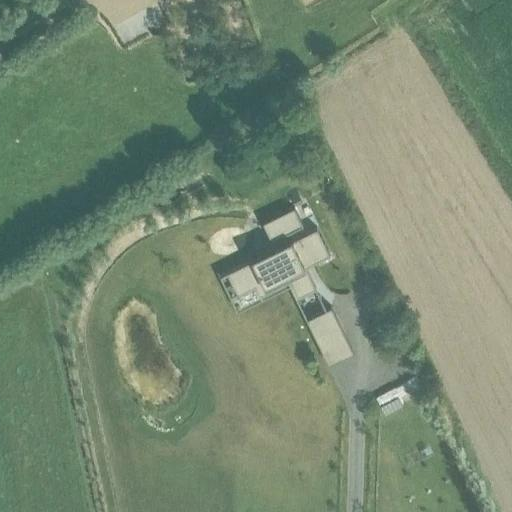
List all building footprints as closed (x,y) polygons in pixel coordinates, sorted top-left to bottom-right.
[(295,203),(262,219),(271,238),(304,222),(295,203)] [(317,224),(219,272),(230,295),(255,283),(260,293),(288,279),(296,295),(316,285),(306,264),(330,252),(317,224)] [(332,303),(307,315),(329,362),(354,350),(332,303)] [(272,304),(263,307),(267,324),(277,322),(272,304)] [(416,373),(376,394),(381,404),(392,398),(396,405),(425,390),(416,373)]
